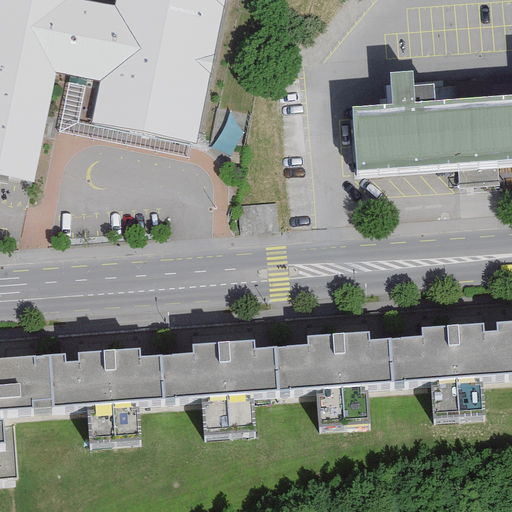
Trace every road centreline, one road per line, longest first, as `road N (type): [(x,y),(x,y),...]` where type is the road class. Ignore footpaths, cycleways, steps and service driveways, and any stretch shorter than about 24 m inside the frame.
road 1 (secondary): [(511,252),(0,290)]
road 2 (unknown): [(337,61),(511,56)]
